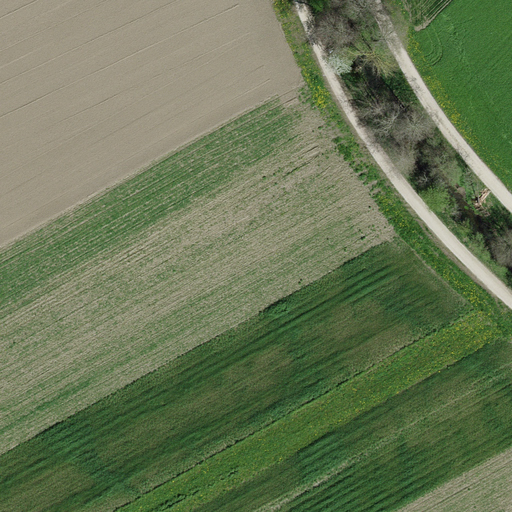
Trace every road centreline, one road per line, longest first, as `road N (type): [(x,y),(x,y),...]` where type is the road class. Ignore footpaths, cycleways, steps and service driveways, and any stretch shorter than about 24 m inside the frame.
road 1 (track): [(294,0),(383,170),(511,306)]
road 2 (track): [(511,209),(444,132),(375,0)]
